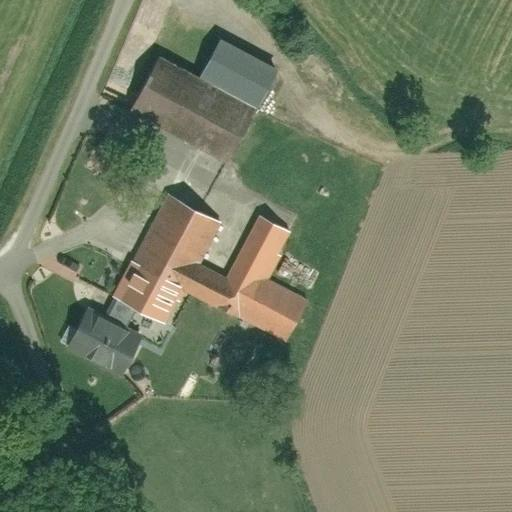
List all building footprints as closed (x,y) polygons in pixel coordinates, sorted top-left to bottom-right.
[(224,41),(205,77),(269,111),(289,75),(224,41)] [(163,75),(140,119),(244,173),(267,130),(163,75)] [(290,168),(273,199),(299,213),(316,182),(290,168)] [(310,307),(274,289),(298,241),(262,223),(239,269),(210,254),(225,225),(171,198),(117,305),(170,332),(188,297),(289,348),(310,307)] [(90,320),(72,355),(132,385),(150,350),(90,320)]
